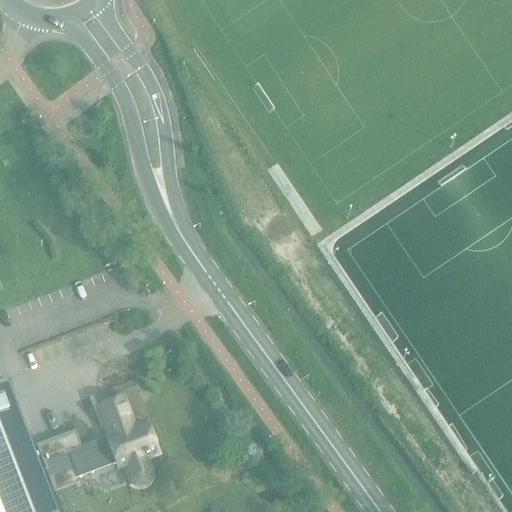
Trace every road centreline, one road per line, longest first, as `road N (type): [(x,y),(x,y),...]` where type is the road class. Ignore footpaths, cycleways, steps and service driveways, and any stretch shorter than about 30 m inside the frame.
road 1 (secondary): [(374,511),(175,230),(166,206)]
road 2 (secondary): [(166,206),(157,98),(94,2)]
road 3 (secondary): [(67,18),(120,92),(140,166),(166,206)]
